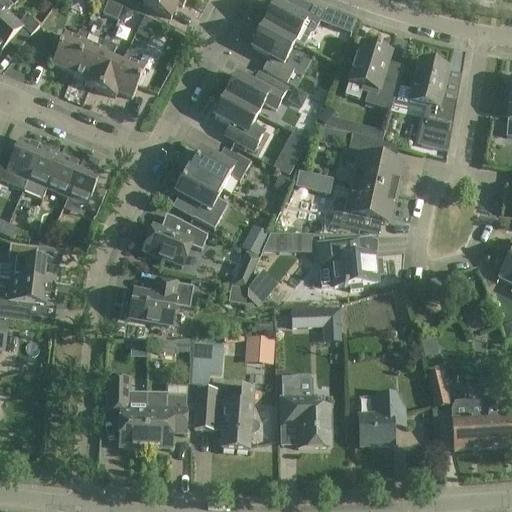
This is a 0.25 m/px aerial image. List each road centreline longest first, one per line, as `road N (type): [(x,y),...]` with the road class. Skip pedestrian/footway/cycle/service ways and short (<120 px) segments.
road 1 (residential): [(459,174),(489,187),(487,218),(469,259),(429,269),(417,263),(416,241),(428,182),(445,173)]
road 2 (residential): [(89,337),(99,270),(143,157)]
road 3 (residential): [(143,157),(233,0)]
road 4 (residential): [(143,157),(7,104)]
road 5 (residential): [(459,174),(482,36)]
road 6 (residential): [(511,498),(378,511)]
road 7 (residential): [(360,0),(482,36)]
